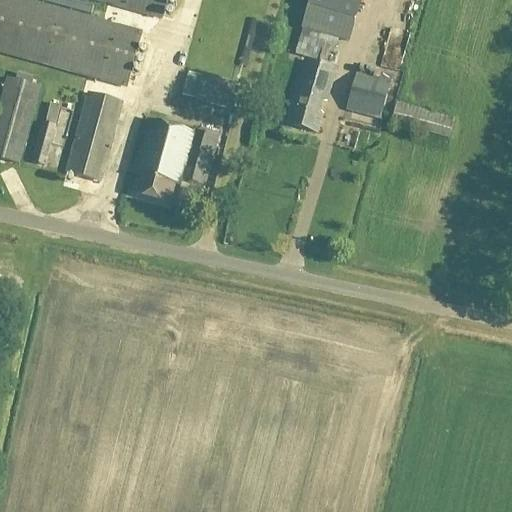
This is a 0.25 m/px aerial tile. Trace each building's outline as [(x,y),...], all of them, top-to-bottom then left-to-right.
[(11,0),(0,0),(0,56),(123,90),(140,35),(11,0)] [(18,0),(88,19),(91,11),(73,7),(74,3),(62,0),(18,0)] [(79,0),(158,21),(163,0),(79,0)] [(358,4),(343,0),(308,0),(300,31),(346,44),(358,4)] [(284,127),(315,136),(320,117),(318,115),(321,105),(325,104),(334,72),(302,63),(284,127)] [(192,92),(229,104),(236,81),(200,69),(192,92)] [(354,77),(344,113),(377,122),(386,86),(354,77)] [(0,89),(0,162),(16,166),(37,90),(2,81),(0,89)] [(84,96),(63,176),(98,186),(120,106),(84,96)] [(40,169),(57,110),(47,107),(42,127),(38,126),(28,166),(40,169)] [(393,107),(388,127),(446,142),(452,122),(393,107)] [(133,179),(128,197),(167,208),(172,190),(176,191),(178,184),(201,190),(215,138),(191,131),(189,137),(144,125),(129,178),(133,179)] [(17,169),(3,175),(17,202),(30,195),(17,169)]
